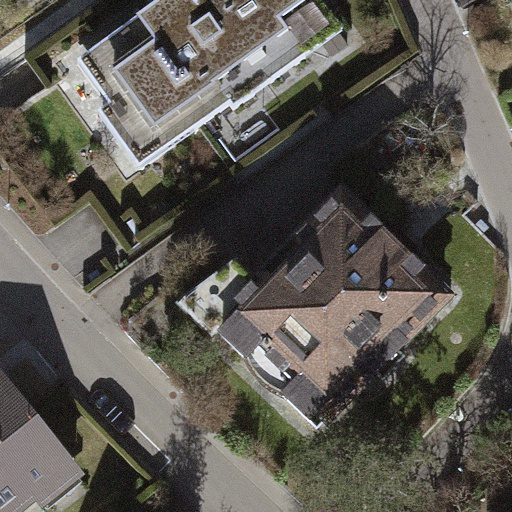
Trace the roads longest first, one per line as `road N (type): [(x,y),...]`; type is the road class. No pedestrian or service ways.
road 1 (residential): [(0,244),(273,511)]
road 2 (residential): [(511,204),(469,68),(436,0)]
road 3 (residential): [(409,511),(511,405)]
